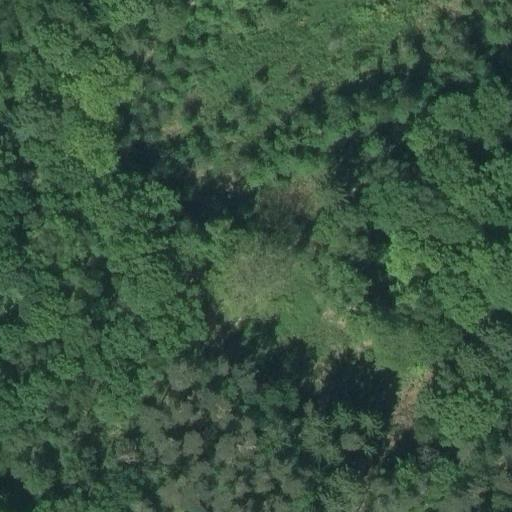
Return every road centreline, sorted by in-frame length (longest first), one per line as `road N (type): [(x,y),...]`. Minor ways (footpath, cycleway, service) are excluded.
road 1 (unknown): [(511,147),(411,194),(271,290)]
road 2 (unknown): [(113,511),(132,459),(244,310),(271,290)]
road 3 (track): [(82,132),(197,0)]
road 4 (track): [(0,240),(82,132)]
